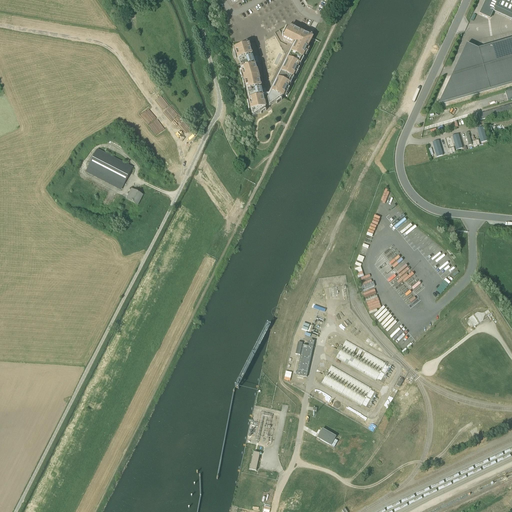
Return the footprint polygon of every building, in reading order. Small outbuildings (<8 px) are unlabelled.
[(511,0),(486,0),(480,15),(490,19),(493,12),(510,19),(510,20),(511,21),(511,19),(511,0)] [(298,67),(303,55),(304,56),(308,47),(307,47),(312,38),(306,35),(290,27),(285,37),(291,40),(290,42),(293,44),(292,45),(293,45),(295,43),(296,44),(293,50),(293,49),(286,62),(287,62),(285,66),(284,69),(283,69),(276,82),(277,82),(275,86),(274,89),(273,89),(268,99),(269,106),(282,98),(284,95),(288,87),(293,75),(294,75),(298,67)] [(511,83),(511,39),(478,49),(467,44),(442,97),(444,104),(511,83)] [(249,45),(238,48),(235,49),(238,60),(239,60),(242,70),(241,70),(245,80),(259,76),(255,65),(252,66),(252,65),(255,64),(255,63),(257,63),(256,58),(253,58),(252,56),(249,45)] [(261,88),(259,76),(245,80),(247,91),(248,91),(250,100),(249,101),(252,112),(252,111),(253,117),(266,108),(263,97),(260,98),(260,97),(263,96),(263,95),(265,95),(265,90),(262,90),(261,90),(261,88)] [(481,121),(511,111),(511,104),(479,115),(481,121)] [(441,142),(433,144),(437,155),(444,153),(441,142)] [(97,149),(92,159),(88,167),(124,186),(133,168),(97,149)] [(135,191),(130,201),(137,205),(142,195),(135,191)] [(361,267),(369,246),(363,244),(356,265),(361,267)] [(451,264),(441,273),(445,277),(450,273),(454,278),(460,272),(456,268),(455,269),(451,264)] [(377,295),(371,278),(359,282),(365,298),(377,295)] [(436,290),(441,294),(449,285),(444,281),(436,290)] [(366,299),(369,311),(380,308),(378,296),(366,299)] [(411,308),(420,299),(417,296),(408,304),(411,308)] [(310,340),(310,341),(309,347),(303,345),(296,375),(307,377),(314,341),(310,340)] [(340,349),(336,358),(372,376),(375,375),(372,373),(373,373),(373,368),(370,369),(369,366),(364,364),(363,357),(373,355),(361,350),(358,350),(357,351),(358,352),(357,353),(361,355),(362,355),(363,360),(360,358),(359,361),(354,358),(353,353),(351,356),(344,353),(344,351),(340,349)] [(337,383),(333,389),(362,404),(364,401),(368,403),(374,390),(365,385),(365,384),(346,375),(344,380),(342,385),(337,383)] [(317,438),(331,446),(336,437),(322,429),(317,438)] [(255,469),(259,452),(254,451),(250,468),(255,469)]
